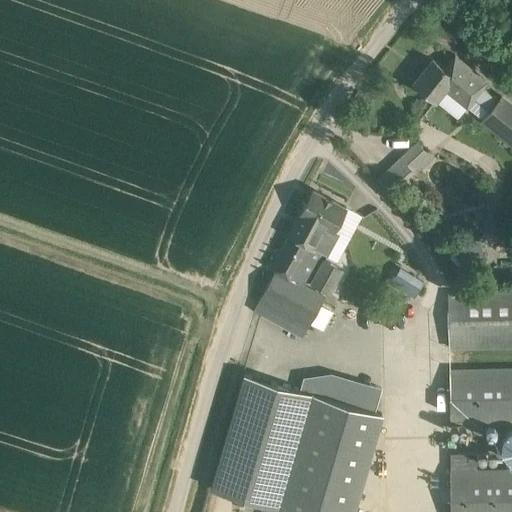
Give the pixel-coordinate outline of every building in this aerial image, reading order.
[(433,59),(414,82),(429,95),(436,100),(445,89),(467,106),(473,99),(488,110),(497,100),(482,88),(488,81),(455,54),(444,68),(433,59)] [(488,110),(480,120),(511,146),(511,104),(501,95),(497,100),(488,110)] [(377,178),(390,192),(414,171),(412,168),(428,154),(417,142),(401,156),(377,178)] [(347,207),(313,189),(271,268),(274,271),(254,308),(263,314),(303,336),(324,297),(312,292),(313,290),(304,285),(322,252),(328,255),(340,233),(334,230),(347,207)] [(341,269),(323,259),(309,283),(328,294),(341,269)] [(392,287),(419,295),(425,276),(398,268),(392,287)] [(511,292),(448,294),(449,347),(511,345),(511,292)] [(511,368),(449,369),(450,422),(511,421),(511,368)] [(263,503),(294,511),(353,511),(382,413),(243,374),(210,487),(263,503)] [(511,428),(511,429),(508,430),(507,431),(506,433),(504,436),(503,438),(502,441),(502,443),(502,445),(502,447),(503,450),(504,452),(505,455),(507,457),(508,458),(510,459),(511,460),(511,428)] [(476,451),(447,452),(448,511),(511,511),(511,468),(477,469),(476,451)] [(294,511),(263,503),(260,511),(294,511)]
